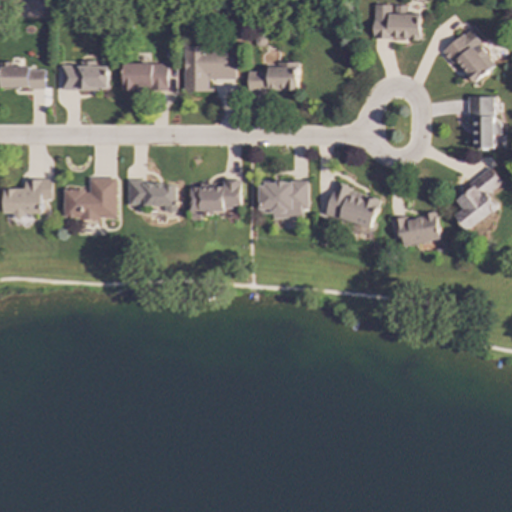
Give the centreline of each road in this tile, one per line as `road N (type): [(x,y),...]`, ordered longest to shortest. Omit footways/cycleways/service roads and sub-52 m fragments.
road 1 (residential): [(0,138),(368,137)]
road 2 (residential): [(369,117),(378,153),(394,161),(412,156),(420,123),(411,93),(385,93),(369,117)]
